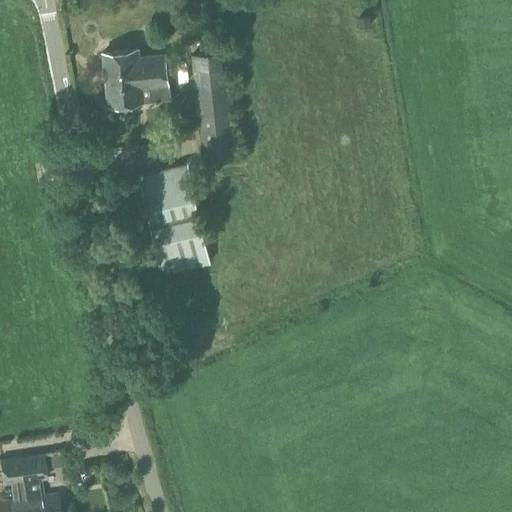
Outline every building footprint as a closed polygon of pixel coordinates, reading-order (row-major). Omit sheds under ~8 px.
[(372,14),(360,15),(361,27),(373,25),(372,14)] [(139,48),(104,52),(110,104),(145,100),(143,86),(169,83),(166,53),(140,56),(139,48)] [(237,152),(227,51),(193,55),(203,156),(237,152)] [(198,203),(189,162),(141,173),(150,215),(151,214),(163,272),(211,260),(197,203),(198,203)] [(45,453),(22,456),(26,482),(48,479),(45,453)] [(3,485),(15,483),(16,483),(24,482),(26,482),(22,456),(0,459),(3,485)] [(24,482),(16,483),(18,499),(0,501),(0,511),(30,511),(28,497),(26,497),(24,482)] [(28,497),(30,511),(60,511),(58,493),(28,497)]
